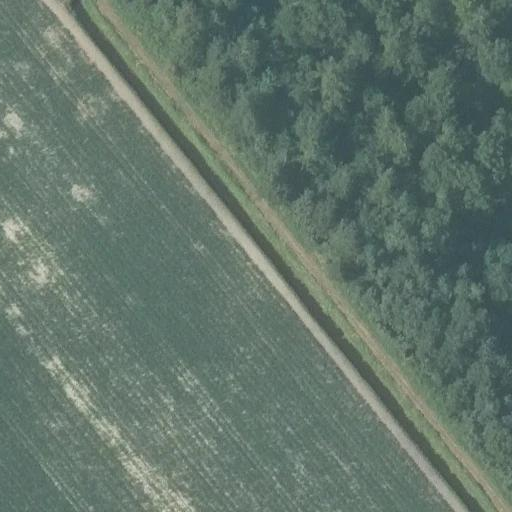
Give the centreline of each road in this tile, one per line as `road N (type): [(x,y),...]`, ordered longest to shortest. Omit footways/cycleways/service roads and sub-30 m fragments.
road 1 (track): [(102,0),(125,41),(503,511)]
road 2 (track): [(445,0),(511,212)]
